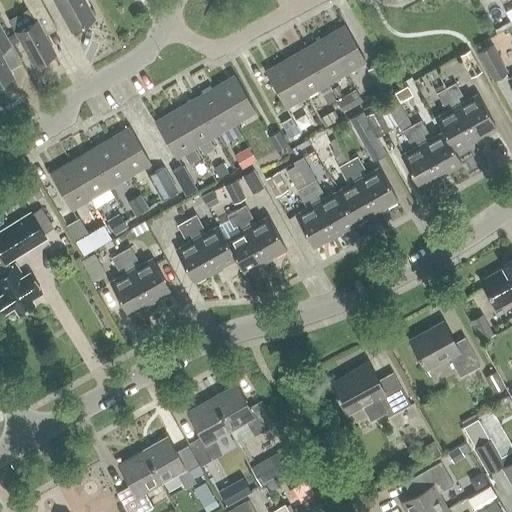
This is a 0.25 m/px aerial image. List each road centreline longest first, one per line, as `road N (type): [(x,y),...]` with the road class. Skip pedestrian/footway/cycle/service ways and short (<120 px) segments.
road 1 (residential): [(29,436),(182,354),(329,310),(464,241),(511,207)]
road 2 (residential): [(0,164),(108,83),(132,74),(161,24)]
road 3 (unclassified): [(161,24),(213,52),(311,0)]
